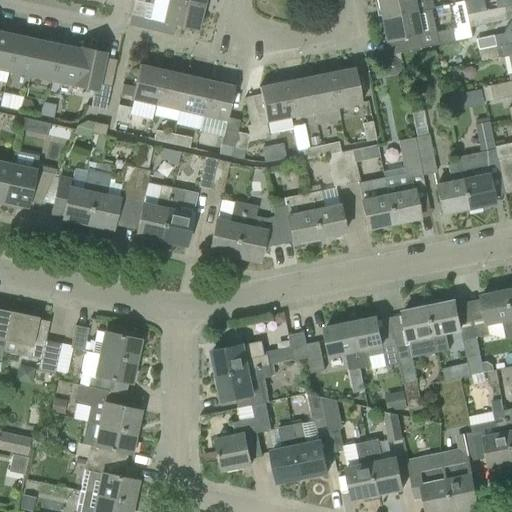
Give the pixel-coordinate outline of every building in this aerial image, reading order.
[(168,0),(163,24),(198,32),(204,7),(172,0),(168,0)] [(424,11),(431,10),(433,9),(431,0),(425,0),(415,2),(414,0),(376,0),(381,20),(424,11)] [(466,16),(485,12),(482,0),(474,0),(463,2),(466,16)] [(144,19),(147,4),(134,1),(131,16),(144,19)] [(469,29),(507,21),(504,8),(485,12),(466,16),(469,29)] [(431,10),(424,11),(381,20),(386,44),(427,35),(429,47),(455,43),(452,30),(435,33),(431,10)] [(478,51),(478,52),(511,44),(511,19),(511,20),(502,34),(476,40),(478,51)] [(0,70),(9,72),(16,36),(0,33),(0,70)] [(30,77),(38,41),(16,36),(9,72),(30,77)] [(52,82),(60,46),(38,41),(30,77),(52,82)] [(511,44),(478,52),(481,62),(508,56),(511,70),(511,69),(511,44)] [(74,86),(82,49),(81,49),(80,50),(60,46),(52,82),(74,86)] [(74,86),(89,89),(109,94),(115,68),(103,65),(106,54),(82,49),(74,86)] [(393,58),(386,60),(382,66),(384,73),(390,77),(397,76),(401,69),(399,62),(393,58)] [(132,101),(155,106),(163,71),(139,66),(132,101)] [(361,103),(354,69),(330,74),(337,108),(361,103)] [(156,106),(179,112),(187,76),(163,71),(155,106),(156,106)] [(330,74),(307,78),(313,112),(316,125),(340,121),(337,108),(330,74)] [(202,117),(210,82),(187,76),(179,112),(202,117)] [(307,78),(283,83),(290,117),(313,112),(307,78)] [(492,101),(511,96),(511,81),(489,86),(492,101)] [(226,123),(234,87),(210,82),(202,117),(226,123)] [(266,122),(290,117),(283,83),(259,88),(266,122)] [(483,105),(480,90),(447,97),(450,112),(459,110),(483,105)] [(0,107),(19,112),(24,99),(24,98),(3,94),(0,106),(0,107)] [(31,101),(24,99),(20,112),(31,114),(33,107),(31,101)] [(43,103),(39,116),(53,119),(56,106),(43,103)] [(131,109),(118,106),(117,106),(114,122),(128,125),(131,109)] [(423,111),(412,114),(415,131),(427,128),(423,111)] [(51,125),(27,119),(24,132),(48,137),(51,125)] [(105,136),(107,126),(93,123),(91,133),(105,136)] [(266,123),(247,126),(249,136),(237,133),(232,158),(243,160),(246,151),(248,143),(269,139),(266,123)] [(291,125),(295,148),(307,146),(303,123),(291,125)] [(376,141),(372,123),(363,125),(366,143),(376,141)] [(475,125),(479,145),(493,142),(489,123),(475,125)] [(232,158),(237,133),(225,130),(222,145),(221,145),(219,156),(231,159),(231,158),(232,158)] [(171,145),(173,135),(156,131),(154,141),(171,145)] [(173,135),(171,145),(189,149),(192,139),(173,135)] [(415,139),(423,176),(437,173),(429,136),(416,138),(415,139)] [(312,148),(319,147),(317,138),(310,140),(312,148)] [(384,179),(394,226),(408,224),(407,222),(419,219),(417,209),(428,207),(422,176),(423,176),(415,139),(398,142),(405,174),(384,179)] [(328,156),(340,154),(342,154),(339,142),(320,146),(322,157),(328,156)] [(497,158),(497,160),(511,156),(511,143),(494,147),(497,158)] [(263,161),(283,158),(282,144),(261,146),(263,161)] [(144,201),(150,172),(149,172),(153,147),(144,146),(138,169),(131,199),(144,201)] [(322,157),(320,146),(319,147),(312,148),(303,150),(305,160),(322,157)] [(180,153),(161,149),(159,160),(168,161),(167,165),(177,167),(180,153)] [(342,154),(340,154),(346,185),(360,182),(353,151),(342,154)] [(328,156),(334,188),(346,185),(340,154),(328,156)] [(511,156),(497,160),(504,195),(509,194),(511,191),(511,156)] [(198,188),(211,191),(218,161),(205,158),(198,188)] [(223,194),(230,163),(218,161),(211,191),(223,194)] [(458,163),(468,211),(482,208),(482,206),(494,204),(488,176),(473,179),(469,161),(458,163)] [(11,165),(0,162),(0,205),(2,206),(11,165)] [(106,197),(110,176),(113,165),(102,163),(100,173),(89,225),(113,230),(118,199),(106,197)] [(436,187),(442,214),(454,212),(454,214),(468,211),(458,163),(448,166),(451,184),(436,187)] [(11,165),(2,206),(16,209),(17,206),(27,209),(30,195),(44,198),(55,175),(11,165)] [(122,185),(121,185),(118,196),(131,199),(138,169),(126,167),(122,185)] [(89,225),(100,173),(88,170),(83,192),(72,190),(74,180),(60,177),(54,205),(65,208),(63,219),(89,225)] [(358,184),(367,230),(379,227),(380,229),(394,226),(384,179),(358,184)] [(161,241),(173,189),(160,187),(156,208),(142,205),(136,235),(161,241)] [(173,189),(161,241),(186,246),(193,216),(196,201),(182,198),(184,192),(173,189)] [(310,194),(319,242),(333,239),(333,237),(345,234),(339,206),(324,209),(321,192),(320,192),(310,194)] [(310,194),(284,199),(284,198),(272,200),(275,217),(279,237),(291,235),(293,245),(305,242),(305,245),(319,242),(310,194)] [(216,222),(209,252),(234,257),(246,205),(234,203),(229,225),(216,222)] [(257,208),(246,205),(234,257),(259,263),(262,249),(281,246),(279,237),(275,217),(267,220),(255,217),(257,208)] [(506,340),(511,338),(511,313),(507,290),(494,292),(494,295),(482,297),(486,320),(487,325),(502,322),(506,340)] [(447,333),(461,330),(460,326),(455,302),(443,305),(443,303),(430,305),(440,353),(450,351),(447,333)] [(440,353),(430,305),(415,308),(416,310),(403,313),(409,341),(410,341),(411,348),(413,358),(426,355),(426,356),(440,353)] [(0,341),(3,342),(10,313),(0,310),(0,341)] [(38,319),(10,313),(3,342),(5,342),(3,352),(28,357),(28,359),(39,361),(37,371),(54,375),(60,345),(45,341),(49,323),(48,322),(48,323),(38,321),(38,319)] [(364,319),(351,322),(360,370),(371,367),(369,357),(384,355),(386,367),(400,364),(398,350),(393,330),(380,332),(377,318),(365,321),(364,319)] [(474,327),(476,338),(483,336),(488,329),(487,325),(486,320),(473,323),(474,327)] [(350,372),(360,370),(351,322),(337,324),(338,327),(325,329),(331,357),(346,354),(350,372)] [(75,327),(71,348),(84,351),(88,329),(75,327)] [(95,342),(102,343),(100,356),(136,363),(142,340),(105,333),(104,333),(97,332),(95,342)] [(289,336),(294,361),(308,358),(309,358),(306,345),(304,333),(289,336)] [(470,376),(484,373),(482,363),(476,339),(463,342),(464,344),(470,376)] [(268,355),(265,356),(262,342),(244,345),(213,352),(218,378),(270,367),(270,366),(268,355)] [(312,373),(325,371),(319,343),(306,345),(309,358),(308,358),(312,373)] [(79,386),(88,387),(88,389),(126,397),(129,384),(131,384),(136,363),(100,356),(86,353),(79,386)] [(482,363),(484,373),(494,371),(493,366),(487,362),(482,363)] [(239,409),(252,406),(266,404),(271,403),(265,379),(272,378),(270,367),(218,378),(223,402),(237,399),(239,408),(238,408),(239,409)] [(350,372),(352,381),(362,379),(360,370),(350,372)] [(424,414),(417,381),(405,383),(412,417),(424,414)] [(123,407),(126,397),(88,389),(88,387),(79,386),(77,385),(72,404),(90,408),(87,423),(136,434),(140,411),(123,407)] [(394,394),(398,411),(407,409),(403,392),(394,394)] [(315,429),(328,427),(322,398),(308,395),(315,429)] [(329,432),(343,429),(337,401),(322,398),(328,427),(329,432)] [(67,402),(54,399),(51,413),(64,416),(67,402)] [(491,403),(493,413),(504,411),(502,401),(491,403)] [(255,420),(258,433),(271,430),(266,404),(252,406),(255,420)] [(490,469),(511,464),(511,448),(504,411),(493,413),(495,422),(471,426),(473,433),(474,433),(479,460),(488,458),(490,469)] [(402,439),(398,415),(384,412),(390,441),(402,439)] [(263,458),(258,433),(255,420),(234,424),(237,436),(217,441),(223,471),(252,465),(251,460),(263,458)] [(89,446),(87,459),(133,469),(137,470),(137,469),(125,466),(128,455),(131,455),(136,434),(87,423),(82,445),(89,446)] [(303,478),(328,473),(322,442),(308,445),(304,424),(292,426),(303,478)] [(303,478),(292,426),(281,429),(286,450),(272,453),(278,483),(303,478)] [(454,511),(478,506),(469,462),(479,460),(474,433),(473,433),(456,437),(459,450),(443,453),(444,459),(454,511)] [(9,453),(26,457),(31,439),(14,435),(9,453)] [(367,442),(378,495),(403,490),(397,459),(383,462),(379,440),(367,442)] [(347,470),(353,500),(378,495),(367,442),(356,445),(361,467),(347,470)] [(443,453),(407,461),(411,476),(415,501),(425,500),(427,511),(450,511),(454,511),(444,459),(443,453)] [(85,472),(80,493),(133,504),(138,481),(131,480),(133,469),(87,459),(84,471),(85,472)] [(131,511),(133,504),(80,493),(76,511),(131,511)] [(19,510),(28,511),(33,511),(36,499),(22,496),(19,510)]
